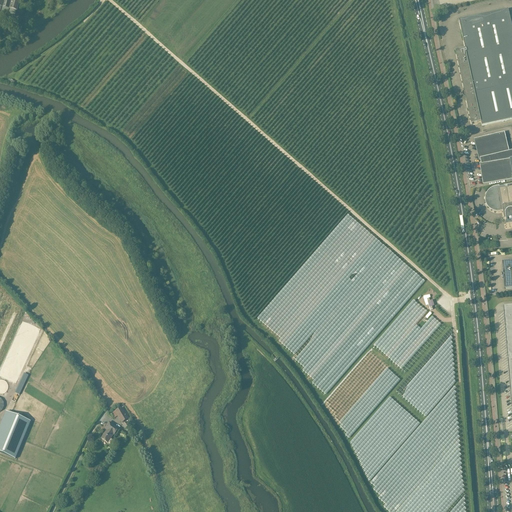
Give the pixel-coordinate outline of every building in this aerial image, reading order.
[(0,0),(0,12),(1,7),(3,7),(1,14),(7,15),(9,9),(10,9),(8,15),(15,17),(16,11),(17,11),(19,0),(0,0)] [(481,123),(482,127),(511,120),(511,25),(509,10),(459,21),(465,49),(456,51),(472,125),(481,123)] [(480,164),(484,184),(511,179),(511,151),(509,152),(504,133),(475,140),(479,160),(481,159),(482,164),(480,164)] [(511,184),(499,187),(496,187),(493,188),(490,190),(488,192),(487,195),(486,198),(486,200),(487,203),(488,206),(490,208),(492,210),(494,211),(497,212),(500,212),(503,211),(505,221),(507,220),(508,224),(506,224),(507,228),(511,226),(511,184)] [(503,279),(504,290),(511,288),(511,261),(502,262),(503,273),(502,273),(503,279)] [(445,350),(444,369),(450,369),(450,362),(453,362),(453,351),(450,351),(450,350),(445,350)] [(455,386),(455,381),(453,381),(454,376),(448,375),(447,382),(448,382),(447,390),(448,390),(448,388),(451,389),(452,386),(455,386)] [(20,395),(27,381),(23,379),(17,393),(20,395)] [(122,407),(112,413),(115,418),(117,417),(121,423),(129,419),(122,407)] [(30,422),(7,412),(0,428),(0,452),(15,459),(30,422)] [(102,440),(108,444),(108,443),(110,445),(113,441),(111,439),(113,435),(114,436),(119,429),(117,428),(112,424),(109,422),(104,429),(106,431),(107,431),(102,439),(102,440)]
